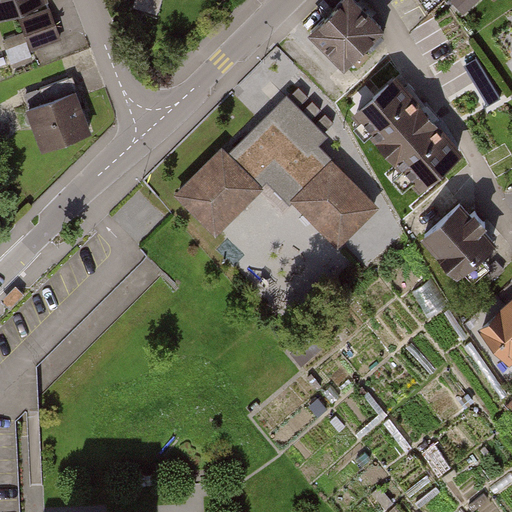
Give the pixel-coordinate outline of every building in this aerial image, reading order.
[(138,0),(137,10),(163,15),(166,0),(138,0)] [(334,0),(304,31),(340,67),(376,31),(344,0),(334,0)] [(447,0),(461,17),(481,0),(447,0)] [(50,3),(18,15),(30,48),(63,36),(50,3)] [(456,155),(390,75),(352,107),(418,186),(456,155)] [(71,83),(22,103),(40,147),(89,127),(71,83)] [(274,104),(174,196),(206,234),(271,174),(337,240),(375,206),(274,104)] [(453,274),(489,243),(457,206),(421,236),(453,274)] [(16,283),(2,297),(10,305),(24,291),(16,283)] [(511,364),(511,363),(511,296),(478,324),(511,364)]
